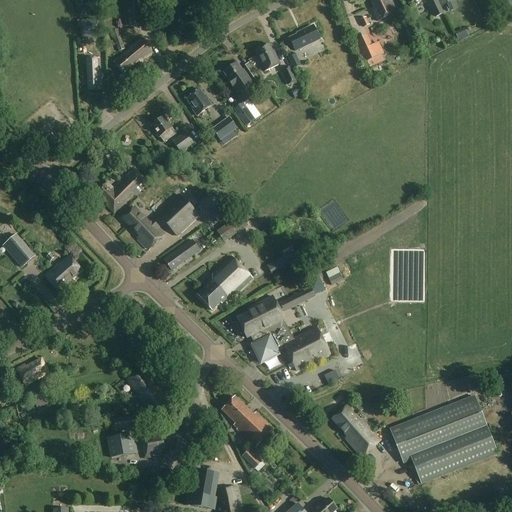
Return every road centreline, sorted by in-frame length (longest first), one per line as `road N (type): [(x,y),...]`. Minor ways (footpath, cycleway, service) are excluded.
road 1 (unclassified): [(48,179),(220,34),(285,0)]
road 2 (tertiary): [(377,511),(211,349)]
road 3 (unclassified): [(166,511),(211,349)]
road 4 (tertiary): [(0,353),(138,277)]
road 5 (track): [(265,511),(199,388)]
road 6 (tertiary): [(138,277),(48,179)]
